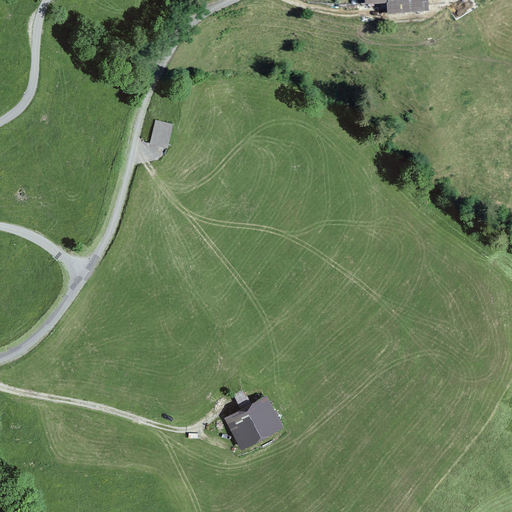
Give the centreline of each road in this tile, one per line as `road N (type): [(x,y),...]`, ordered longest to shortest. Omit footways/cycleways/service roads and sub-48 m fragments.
road 1 (unclassified): [(82,277),(108,237),(164,58),(193,21),(229,0)]
road 2 (track): [(0,387),(177,430),(212,418)]
road 3 (unclassified): [(0,121),(31,89),(46,0)]
